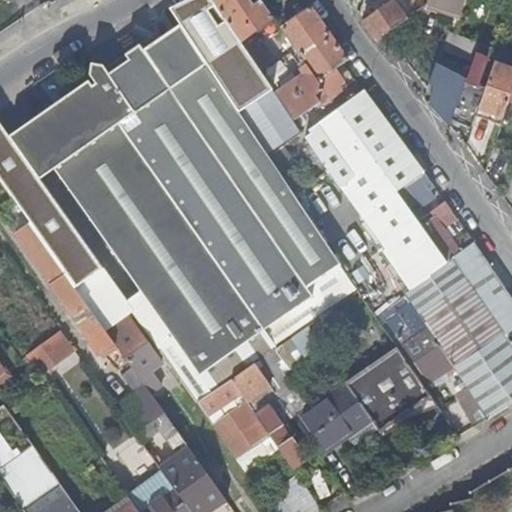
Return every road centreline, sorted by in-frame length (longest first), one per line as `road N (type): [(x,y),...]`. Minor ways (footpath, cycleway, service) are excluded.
road 1 (residential): [(376,511),(511,427),(511,265),(324,0)]
road 2 (residential): [(0,66),(110,0)]
